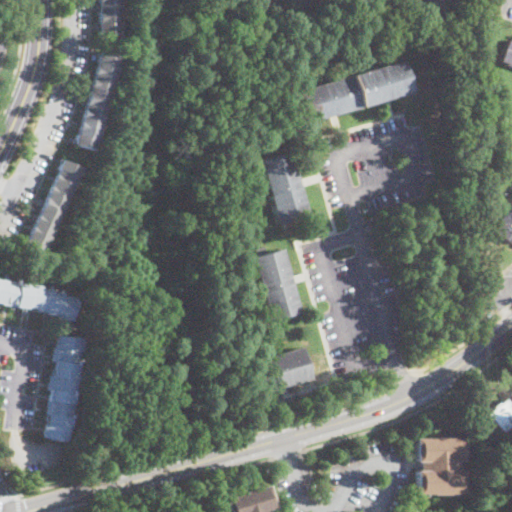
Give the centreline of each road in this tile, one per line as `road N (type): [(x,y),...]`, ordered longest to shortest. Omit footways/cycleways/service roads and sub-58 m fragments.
road 1 (secondary): [(113,486),(412,394)]
road 2 (residential): [(282,438),(296,495),(321,511),(356,469),(386,469),(377,511)]
road 3 (tertiary): [(38,0),(36,61),(0,149)]
road 4 (secondary): [(412,394),(511,323)]
